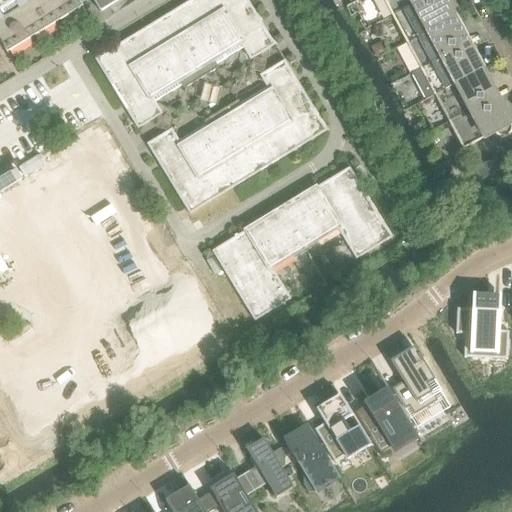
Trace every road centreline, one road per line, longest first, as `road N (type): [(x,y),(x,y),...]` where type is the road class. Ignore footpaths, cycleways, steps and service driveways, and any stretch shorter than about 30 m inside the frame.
road 1 (residential): [(511,246),(491,252),(427,301),(92,511)]
road 2 (unknown): [(69,51),(200,237),(0,361)]
road 3 (unclassified): [(200,237),(322,164),(342,132),(269,0)]
road 4 (unclassified): [(0,94),(152,0)]
